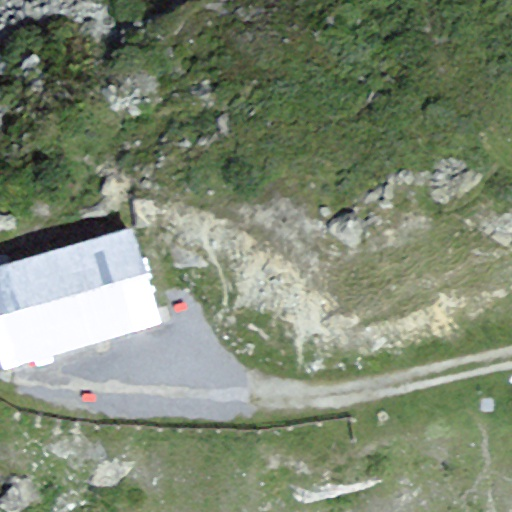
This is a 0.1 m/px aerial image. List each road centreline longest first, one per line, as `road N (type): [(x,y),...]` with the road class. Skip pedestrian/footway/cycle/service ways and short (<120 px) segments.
road 1 (unclassified): [(11,0),(65,511)]
road 2 (track): [(511,355),(316,398),(187,406),(149,397)]
